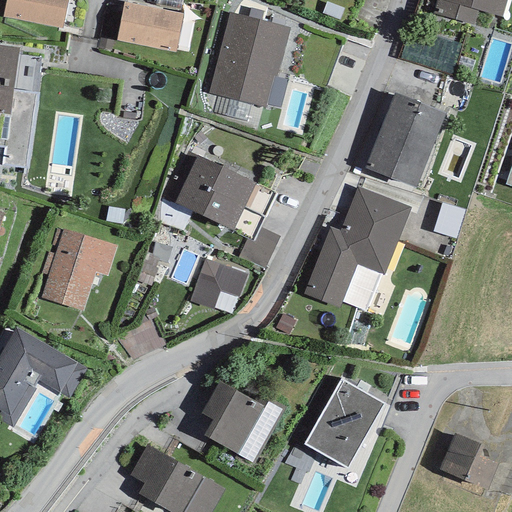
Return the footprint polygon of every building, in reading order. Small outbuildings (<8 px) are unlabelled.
[(6,0),(3,17),(61,29),(67,0),(6,0)] [(156,0),(155,5),(179,10),(181,0),(156,0)] [(437,0),(433,14),(474,25),(478,10),(501,17),(506,0),(437,0)] [(182,14),(124,2),(116,41),(175,53),(182,14)] [(248,17),(261,20),(263,12),(250,8),(248,17)] [(248,17),(229,12),(208,94),(264,109),(266,104),(273,76),(276,77),(290,28),(261,20),(248,17)] [(19,48),(0,45),(0,113),(10,115),(19,48)] [(273,76),(266,104),(280,108),(287,80),(276,77),(273,76)] [(445,114),(395,93),(364,169),(416,188),(445,114)] [(0,131),(7,132),(9,120),(0,118),(0,131)] [(198,157),(187,180),(243,208),(255,184),(198,157)] [(232,231),(243,208),(187,180),(175,203),(232,231)] [(330,227),(303,294),(339,308),(356,264),(384,276),(411,208),(357,187),(339,231),(330,227)] [(441,204),(432,231),(455,238),(464,210),(441,204)] [(125,210),(108,207),(105,221),(122,224),(125,210)] [(47,275),(40,298),(82,311),(95,271),(106,274),(114,247),(58,229),(53,245),(58,246),(55,254),(48,252),(42,273),(47,275)] [(204,259),(189,301),(213,310),(214,308),(219,291),(237,297),(238,297),(247,274),(204,259)] [(219,291),(214,308),(231,314),(237,297),(219,291)] [(282,314),(275,328),(288,334),(295,320),(282,314)] [(116,336),(132,360),(165,345),(153,320),(116,336)] [(86,368),(16,328),(0,353),(0,420),(12,428),(36,388),(34,388),(38,381),(68,398),(86,368)] [(303,445),(347,469),(385,404),(341,379),(303,445)] [(264,408),(219,381),(200,414),(212,420),(203,436),(238,454),(264,408)] [(267,402),(264,408),(238,454),(251,461),(280,409),(267,402)] [(454,433),(439,470),(486,489),(497,464),(475,454),(479,444),(454,433)] [(210,511),(224,489),(147,445),(129,476),(144,483),(138,494),(169,511),(210,511)]
